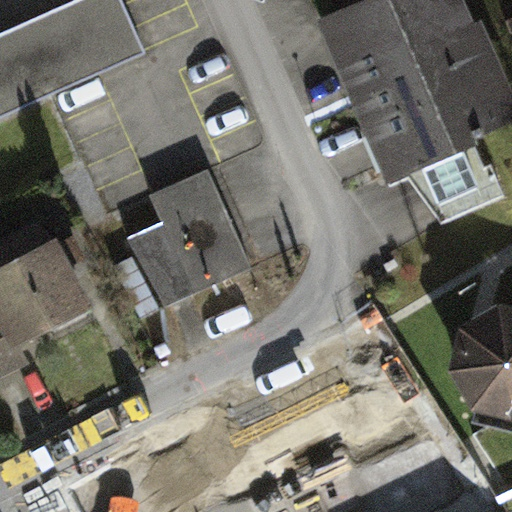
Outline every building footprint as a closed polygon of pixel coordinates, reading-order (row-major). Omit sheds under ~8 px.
[(0,118),(140,57),(114,0),(81,0),(0,36),(0,118)] [(388,200),(511,146),(511,110),(464,0),(414,0),(319,41),(388,200)] [(170,307),(253,267),(209,168),(153,193),(165,221),(130,234),(170,307)] [(0,301),(18,341),(104,302),(70,229),(0,261),(0,301)] [(219,300),(228,319),(264,301),(256,283),(219,300)] [(511,417),(511,309),(501,307),(461,330),(452,371),(478,416),(511,417)] [(281,478),(362,440),(329,370),(249,408),(281,478)] [(407,455),(449,436),(425,385),(384,405),(407,455)] [(172,450),(199,507),(241,486),(214,430),(172,450)] [(65,506),(67,511),(171,511),(148,465),(65,506)]
